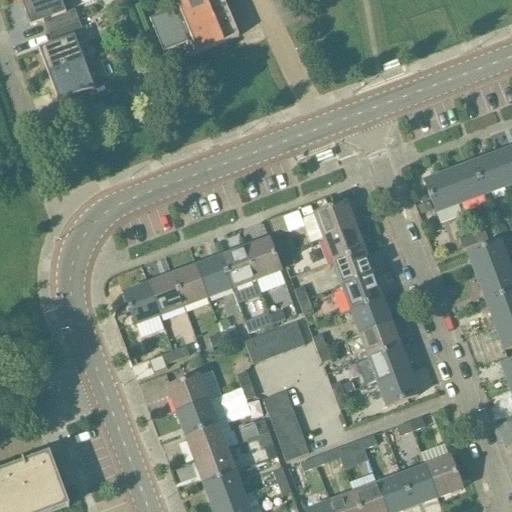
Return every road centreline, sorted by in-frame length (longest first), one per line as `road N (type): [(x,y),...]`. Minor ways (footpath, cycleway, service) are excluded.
road 1 (residential): [(500,511),(362,113)]
road 2 (tertiary): [(98,378),(69,281),(90,228),(122,203),(321,128)]
road 3 (tertiary): [(362,113),(511,58)]
road 4 (residential): [(259,0),(321,128)]
road 5 (tertiary): [(148,511),(98,378)]
